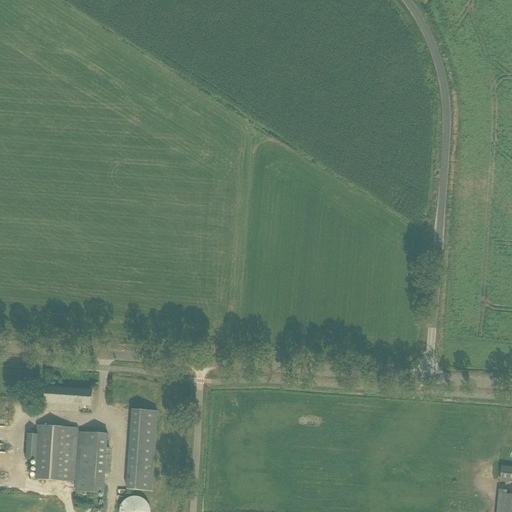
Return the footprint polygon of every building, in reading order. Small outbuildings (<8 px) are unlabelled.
[(44,410),(55,411),(79,412),(79,406),(92,407),(92,400),(93,390),(45,387),(44,397),(44,404),(44,410)] [(126,489),(153,490),(157,409),(130,408),(126,489)] [(37,435),(27,434),(26,460),(37,460),(35,480),(75,483),(75,490),(106,491),(107,434),(78,433),(79,429),(37,425),(37,435)] [(500,483),(511,483),(511,467),(502,466),(500,483)] [(499,489),(497,511),(511,511),(511,495),(506,495),(506,490),(499,489)] [(135,497),(130,498),(126,500),(122,503),(120,508),(119,511),(150,511),(151,511),(150,507),(147,503),(144,499),(139,497),(135,497)]
